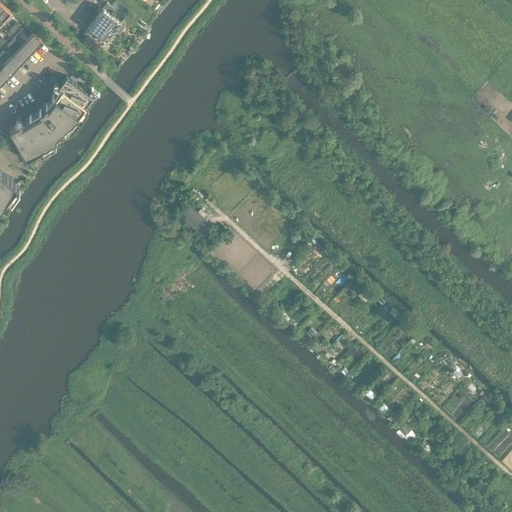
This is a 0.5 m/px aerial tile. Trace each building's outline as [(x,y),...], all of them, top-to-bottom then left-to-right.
[(0,0),(0,15),(4,19),(11,11),(0,0)] [(116,0),(115,0),(112,5),(116,8),(117,9),(116,9),(120,11),(121,12),(125,6),(116,0)] [(96,16),(114,30),(119,33),(124,26),(123,26),(125,23),(121,20),(124,16),(125,16),(125,15),(124,14),(124,15),(121,12),(120,11),(116,9),(117,9),(116,8),(112,5),(111,4),(111,5),(108,2),(107,1),(107,2),(107,3),(104,7),(103,6),(102,9),(100,11),(99,13),(97,16),(97,15),(96,16)] [(114,30),(96,16),(95,17),(96,17),(94,20),(93,20),(92,21),(93,22),(91,24),(90,24),(89,26),(86,31),(85,30),(85,31),(86,32),(86,31),(89,34),(90,35),(93,37),(93,38),(94,38),(98,41),(99,42),(99,41),(102,44),(103,45),(103,44),(106,39),(107,40),(107,39),(107,38),(110,35),(111,34),(110,34),(113,30),(114,30)] [(140,18),(137,22),(143,26),(146,23),(140,18)] [(17,21),(11,26),(15,30),(21,24),(20,25),(16,22),(17,21)] [(15,30),(11,26),(6,32),(7,32),(11,35),(10,36),(15,30)] [(33,32),(18,48),(27,56),(42,40),(33,32)] [(14,36),(10,40),(16,46),(20,42),(14,36)] [(16,46),(10,40),(7,44),(13,50),(16,46)] [(18,48),(4,64),(12,72),(27,56),(18,48)] [(4,64),(0,67),(0,84),(12,72),(4,64)] [(72,123),(83,108),(93,94),(66,75),(59,85),(62,87),(49,105),(47,103),(47,102),(46,104),(41,109),(41,108),(39,110),(40,110),(41,112),(22,123),(20,120),(10,126),(27,155),(57,136),(56,134),(70,121),(72,123)] [(0,208),(14,188),(18,183),(0,170),(0,208)] [(178,213),(204,237),(214,226),(188,202),(178,213)] [(176,214),(172,219),(177,223),(181,218),(176,214)] [(311,327),(307,332),(313,337),(317,332),(311,327)] [(315,341),(311,345),(317,351),(321,346),(315,341)] [(454,410),(464,397),(456,392),(447,405),(454,410)] [(404,423),(398,429),(404,435),(410,429),(404,423)] [(424,439),(419,444),(428,453),(433,447),(424,439)]
